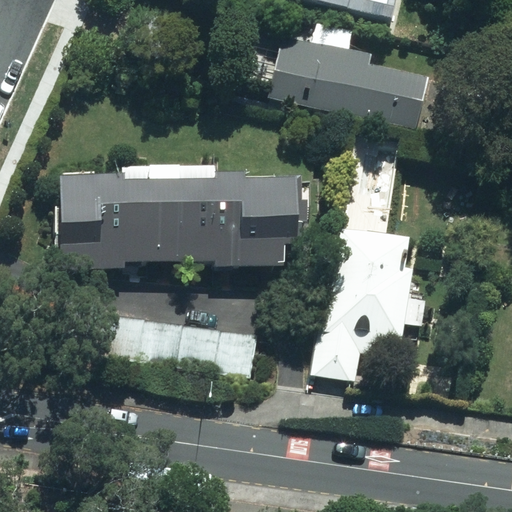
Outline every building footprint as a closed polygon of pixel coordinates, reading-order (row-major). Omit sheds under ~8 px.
[(246,0),(388,37),(397,0),(433,0),(434,0),(433,0),(246,0)] [(146,15),(132,50),(166,64),(180,30),(146,15)] [(365,78),(368,69),(270,43),(255,102),(409,143),(422,94),(365,78)] [(52,186),(53,279),(114,281),(114,276),(202,277),(202,282),(271,282),(271,264),(287,264),(290,179),(236,178),(235,187),(213,187),(213,177),(118,174),(116,186),(52,186)] [(391,307),(395,254),(318,247),(305,390),(349,394),(352,364),(386,367),(389,338),(417,340),(419,309),(391,307)] [(80,313),(74,358),(250,378),(255,333),(80,313)]
